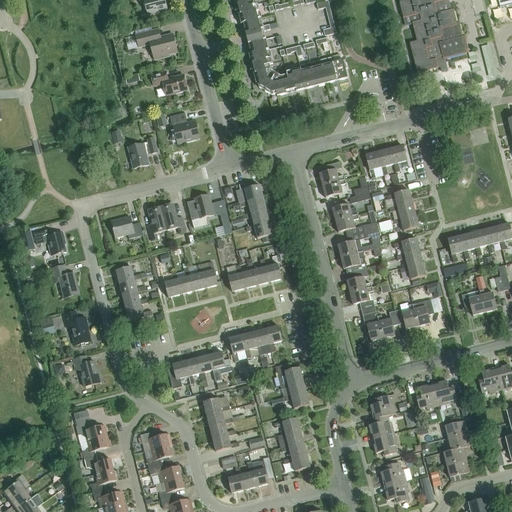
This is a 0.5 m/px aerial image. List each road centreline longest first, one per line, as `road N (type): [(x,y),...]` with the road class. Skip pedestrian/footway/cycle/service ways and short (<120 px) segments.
road 1 (residential): [(356,378),(293,151)]
road 2 (residential): [(83,210),(121,379),(147,404)]
road 3 (residential): [(293,151),(493,102)]
road 4 (residential): [(228,167),(184,0)]
road 5 (residential): [(356,378),(511,341)]
road 6 (residential): [(83,210),(228,167)]
road 7 (residential): [(147,404),(181,427),(199,489),(224,511)]
